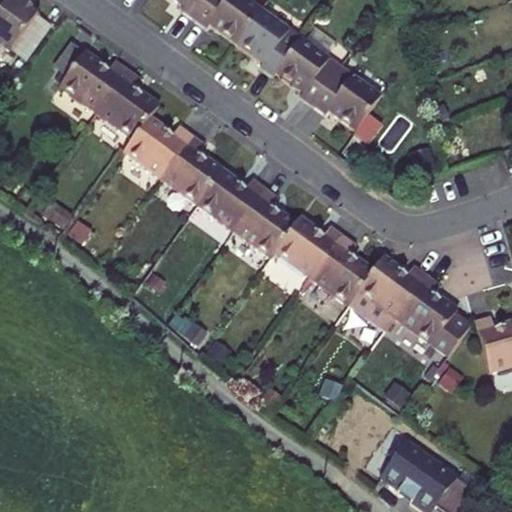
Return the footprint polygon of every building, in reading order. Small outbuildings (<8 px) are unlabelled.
[(22,0),(13,0),(12,0),(0,0),(0,44),(14,54),(42,15),(22,0)] [(187,12),(200,22),(216,0),(176,0),(189,9),(187,12)] [(215,27),(242,46),(267,12),(251,0),(216,0),(200,22),(212,31),(215,27)] [(264,69),(278,79),(280,75),(306,40),(267,12),(242,46),(267,65),(264,69)] [(346,69),(306,40),(280,75),(307,94),(304,98),(318,108),(346,69)] [(71,80),(89,56),(76,47),(58,71),(71,80)] [(63,91),(101,118),(133,75),(119,65),(111,75),(102,69),(104,67),(89,56),(71,80),(63,91)] [(362,134),(387,98),(346,69),(318,108),(330,116),(332,113),(362,134)] [(138,95),(146,85),(133,75),(101,118),(137,145),(153,122),(163,109),(148,98),(146,101),(138,95)] [(128,157),(164,183),(195,141),(182,131),(175,141),(167,135),(168,133),(153,122),(137,145),(128,157)] [(164,183),(201,210),(227,175),(211,164),(210,166),(202,161),(209,151),(195,141),(164,183)] [(240,188),(242,186),(227,175),(201,210),(237,236),(268,193),(255,183),(247,194),(240,188)] [(282,203),(268,193),(237,236),(274,264),(279,257),(300,228),(284,217),(282,220),(275,214),(282,203)] [(319,232),(305,222),(300,228),(279,257),(316,284),(348,240),(334,230),(326,241),(317,235),(319,232)] [(353,261),(361,250),(348,240),(316,284),(352,310),(378,276),(362,265),(361,267),(353,261)] [(389,337),(400,322),(430,281),(415,270),(408,279),(399,273),(401,271),(388,262),(378,276),(352,310),(389,337)] [(443,291),(430,281),(400,322),(452,360),(473,332),(456,320),(460,315),(447,305),(445,307),(436,300),(443,291)] [(491,376),(511,369),(511,325),(507,327),(508,329),(499,332),(495,320),(476,326),(491,376)] [(396,463),(378,481),(419,511),(436,511),(439,509),(443,511),(463,511),(476,492),(463,486),(468,483),(406,443),(396,463)]
